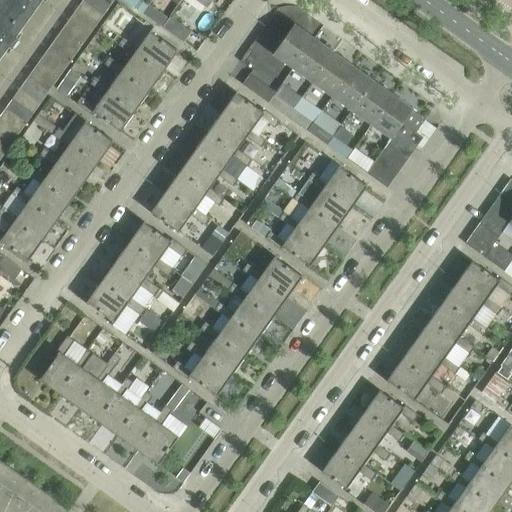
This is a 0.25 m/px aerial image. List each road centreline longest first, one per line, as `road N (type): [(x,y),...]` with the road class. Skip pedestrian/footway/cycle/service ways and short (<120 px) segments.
road 1 (residential): [(478,93),(184,511)]
road 2 (residential): [(241,511),(511,123)]
road 3 (residential): [(0,362),(257,0)]
road 4 (residential): [(145,511),(0,406)]
road 5 (residential): [(478,93),(341,0)]
